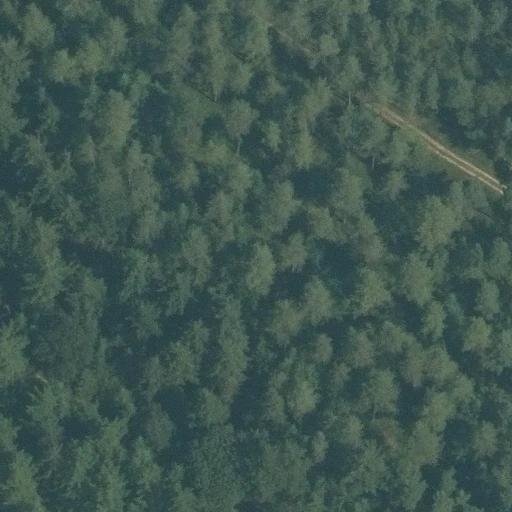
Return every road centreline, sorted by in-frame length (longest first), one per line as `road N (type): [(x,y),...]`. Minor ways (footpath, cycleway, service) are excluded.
road 1 (track): [(216,0),(511,198)]
road 2 (track): [(191,511),(0,350)]
